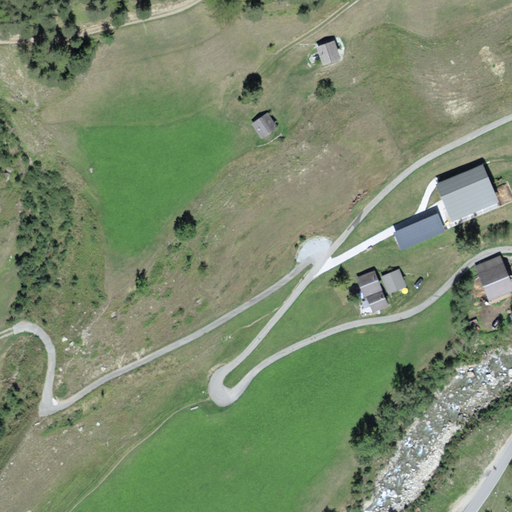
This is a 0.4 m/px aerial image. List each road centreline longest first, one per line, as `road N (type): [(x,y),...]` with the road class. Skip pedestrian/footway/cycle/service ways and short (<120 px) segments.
road 1 (track): [(511,117),(414,166),(328,253),(65,404),(45,405),(51,357),(43,336),(26,326),(12,330)]
road 2 (residential): [(328,253),(219,374),(216,388),(225,396),(280,354),(348,325),(411,312),(483,254),(511,249)]
road 3 (track): [(0,41),(76,33),(191,0)]
